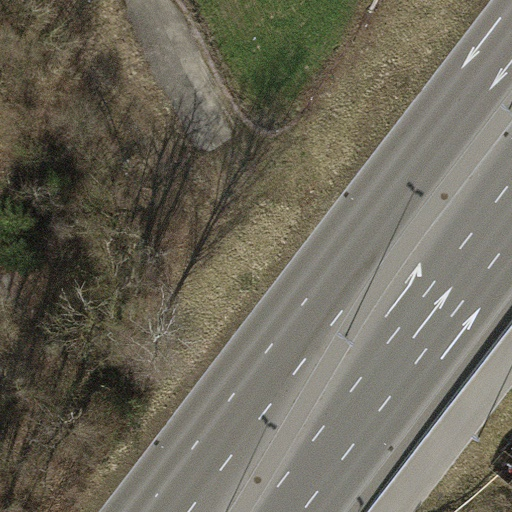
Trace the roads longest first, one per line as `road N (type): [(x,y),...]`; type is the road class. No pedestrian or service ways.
road 1 (secondary): [(511,42),(157,511)]
road 2 (secondary): [(300,511),(511,233)]
